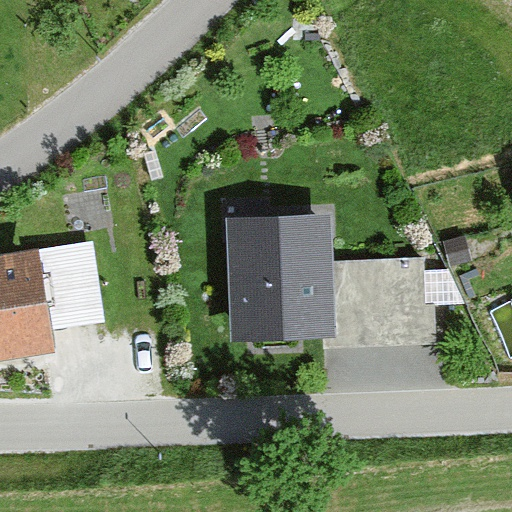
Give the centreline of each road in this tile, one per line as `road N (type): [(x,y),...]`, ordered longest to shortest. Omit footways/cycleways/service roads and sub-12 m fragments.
road 1 (unclassified): [(0,426),(511,409)]
road 2 (unclassified): [(0,160),(196,0)]
